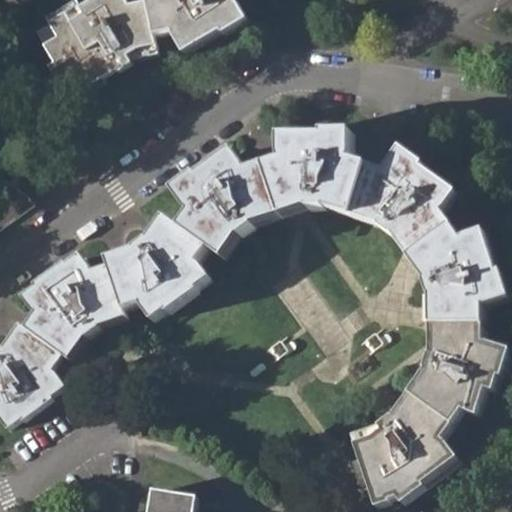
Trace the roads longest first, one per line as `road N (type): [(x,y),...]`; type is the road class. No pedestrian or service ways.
road 1 (residential): [(378,85),(309,75),(268,82),(77,219)]
road 2 (residential): [(378,85),(474,99),(511,119)]
road 3 (residential): [(0,501),(82,445),(119,436)]
road 4 (residential): [(77,219),(40,141),(0,125)]
